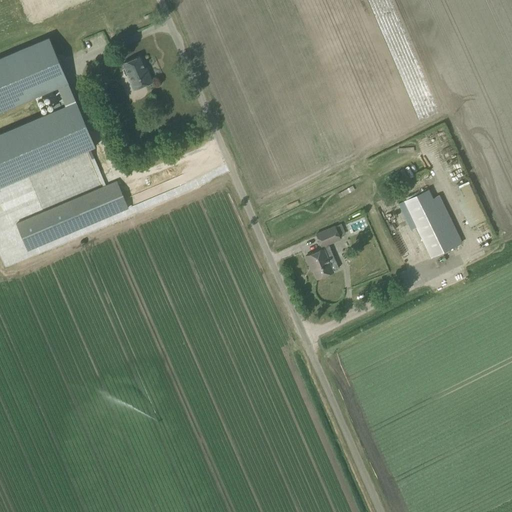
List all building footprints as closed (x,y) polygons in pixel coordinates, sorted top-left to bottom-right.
[(0,186),(95,146),(49,37),(0,57),(0,111),(58,87),(65,105),(0,132),(0,186)] [(139,56),(122,63),(133,89),(152,82),(148,72),(146,73),(139,56)] [(455,187),(473,225),(488,218),(469,180),(455,187)] [(27,250),(128,208),(117,181),(16,224),(27,250)] [(432,198),(428,200),(413,207),(408,210),(431,257),(455,246),(432,198)] [(348,234),(367,227),(363,216),(344,222),(348,234)] [(328,243),(340,238),(335,227),(316,235),(321,246),(322,248),(304,256),(307,264),(309,263),(316,278),(331,271),(338,268),(328,243)]
